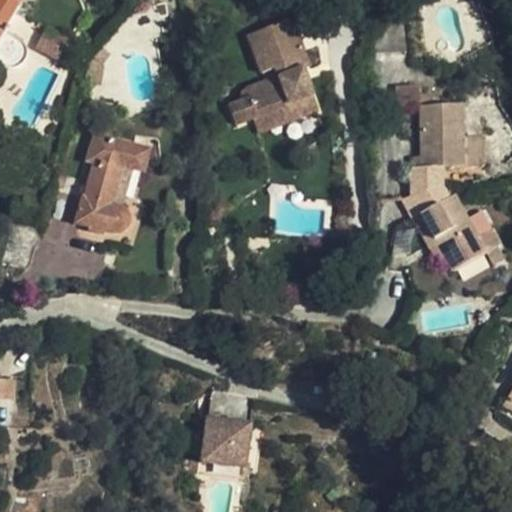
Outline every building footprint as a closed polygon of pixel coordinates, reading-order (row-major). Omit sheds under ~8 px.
[(1,31),(22,0),(0,0),(0,63),(7,69),(16,67),(24,59),(26,54),(23,46),(1,31)] [(309,70),(291,21),(246,38),(263,83),(240,91),(243,99),(225,105),(234,130),(252,123),(258,139),(318,117),(313,102),(305,78),(304,78),(302,73),(309,70)] [(62,69),(74,53),(47,34),(35,50),(62,69)] [(419,108),(421,158),(421,168),(413,169),(411,169),(411,198),(420,215),(447,264),(451,272),(484,254),(453,198),(449,199),(444,189),(442,168),(481,168),(481,143),(462,142),(461,107),(419,108)] [(143,173),(149,152),(94,136),(86,161),(94,164),(85,198),(82,198),(76,223),(88,226),(87,230),(102,234),(103,230),(113,234),(122,230),(126,223),(126,217),(123,210),(119,208),(109,204),(120,166),(143,173)] [(421,168),(421,158),(413,158),(413,169),(421,168)] [(437,269),(447,264),(420,215),(410,219),(437,269)] [(36,250),(43,227),(9,218),(3,242),(36,250)] [(206,392),(203,463),(248,465),(251,417),(242,417),(243,394),(206,392)] [(283,489),(311,456),(277,428),(250,462),(283,489)]
